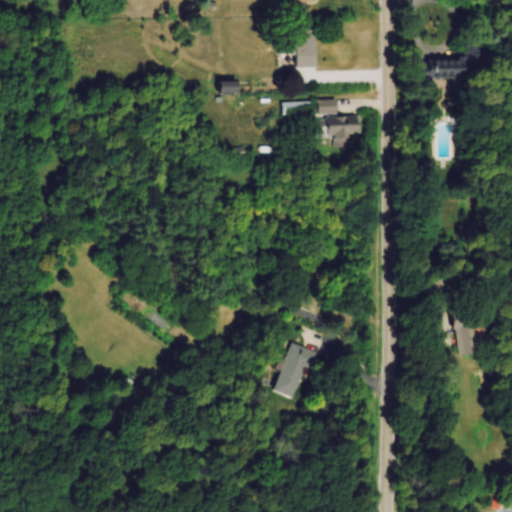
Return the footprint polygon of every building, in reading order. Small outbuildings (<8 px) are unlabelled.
[(318,71),(318,33),(280,33),(280,58),(297,58),(297,71),(318,71)] [(491,82),(488,38),(469,39),(470,61),(428,64),(429,83),(458,81),(459,97),(470,97),(469,83),(491,82)] [(239,95),(239,84),(220,84),(220,95),(239,95)] [(283,114),(313,114),(313,105),(283,105),(283,114)] [(352,137),(361,137),(361,118),(333,118),(333,150),(352,150),(352,137)] [(434,283),(435,303),(455,302),(454,282),(434,283)] [(480,359),(474,323),(459,325),(465,361),(480,359)] [(276,392),(296,397),(304,369),(312,371),(318,352),(290,344),(276,392)] [(505,490),(493,489),(491,506),(503,507),(505,490)]
